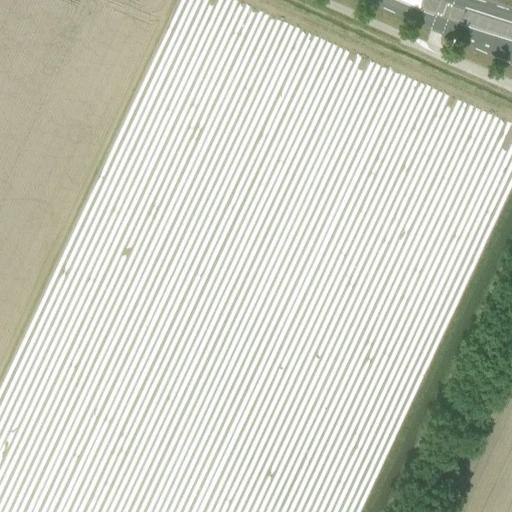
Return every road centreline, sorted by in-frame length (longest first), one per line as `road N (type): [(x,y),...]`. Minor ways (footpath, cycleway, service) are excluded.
road 1 (track): [(511,266),(398,511)]
road 2 (secondary): [(383,0),(511,53)]
